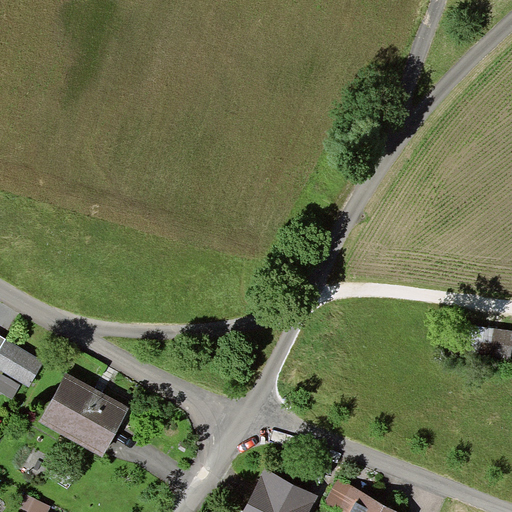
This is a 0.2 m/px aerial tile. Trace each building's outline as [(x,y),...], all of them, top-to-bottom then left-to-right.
[(507,329),(459,324),(456,354),(504,359),(507,329)] [(7,341),(0,352),(0,365),(29,383),(42,362),(7,341)] [(68,376),(46,418),(107,450),(129,408),(68,376)] [(260,467),(235,511),(295,511),(307,492),(260,467)] [(400,511),(337,478),(324,503),(342,511),(400,511)] [(28,511),(41,511),(45,505),(22,494),(16,506),(28,511)]
